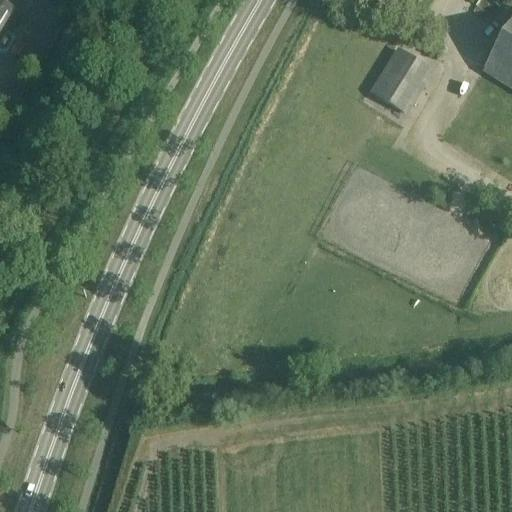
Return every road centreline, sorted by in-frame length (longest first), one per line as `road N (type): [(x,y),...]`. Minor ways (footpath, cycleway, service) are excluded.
road 1 (secondary): [(30,511),(76,374),(135,238),(261,0)]
road 2 (residential): [(0,112),(68,0)]
